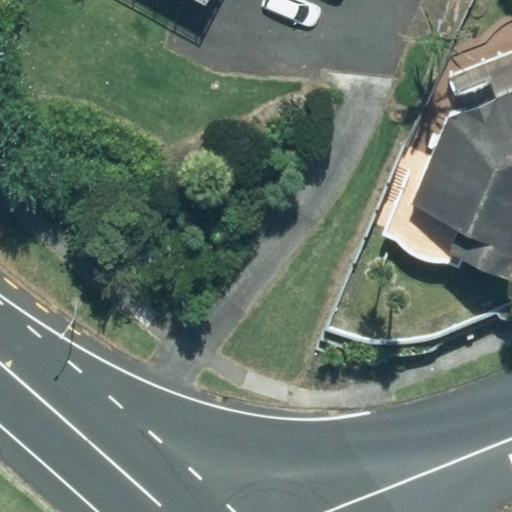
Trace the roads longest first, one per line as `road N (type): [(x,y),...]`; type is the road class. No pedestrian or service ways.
road 1 (tertiary): [(0,367),(165,511)]
road 2 (tertiary): [(330,511),(511,440)]
